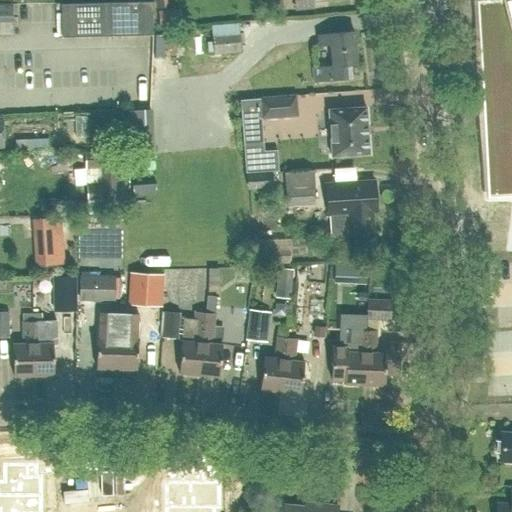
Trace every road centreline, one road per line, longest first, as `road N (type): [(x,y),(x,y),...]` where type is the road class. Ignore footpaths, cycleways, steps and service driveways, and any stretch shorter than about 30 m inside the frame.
road 1 (residential): [(426,460),(441,382),(443,300),(405,0)]
road 2 (residential): [(426,460),(165,423),(0,420)]
